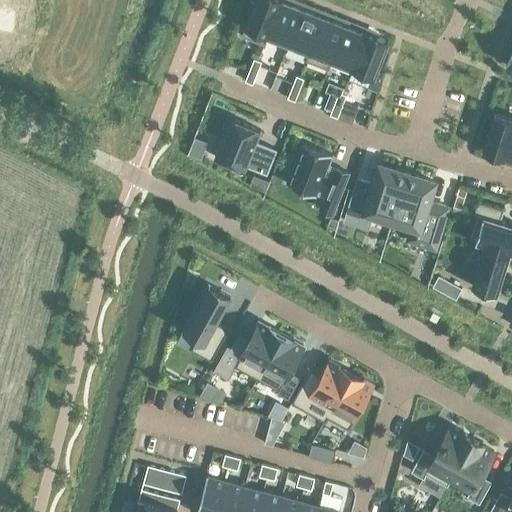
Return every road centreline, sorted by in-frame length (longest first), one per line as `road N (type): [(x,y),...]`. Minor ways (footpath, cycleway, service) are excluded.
road 1 (residential): [(511,384),(137,175)]
road 2 (residential): [(218,75),(414,152)]
road 3 (residential): [(414,152),(469,0)]
road 4 (unclassified): [(137,175),(0,111)]
road 5 (residential): [(270,299),(402,368)]
road 6 (residential): [(363,511),(402,368)]
road 7 (track): [(0,203),(137,175)]
road 8 (residential): [(402,368),(511,432)]
